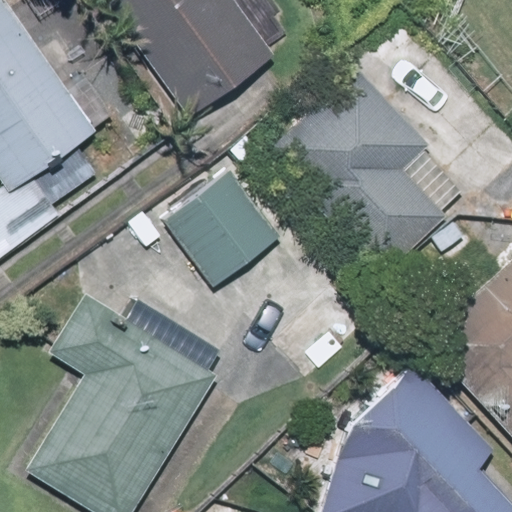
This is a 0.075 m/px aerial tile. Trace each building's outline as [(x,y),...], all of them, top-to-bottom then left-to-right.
[(0,0),(0,249),(53,218),(43,201),(92,172),(74,140),(105,122),(77,74),(54,88),(1,0),(0,0)] [(96,0),(175,115),(288,38),(262,0),(96,0)] [(422,146),(350,66),(259,148),(374,276),(436,220),(394,172),(422,146)] [(218,168),(155,214),(209,289),(272,243),(218,168)] [(511,244),(415,332),(511,439),(511,244)] [(98,511),(127,511),(203,378),(193,372),(208,347),(132,304),(122,321),(77,295),(43,354),(73,371),(19,467),(98,511)] [(325,511),(511,511),(511,510),(473,463),(487,452),(431,383),(392,376),(285,462),(325,511)]
